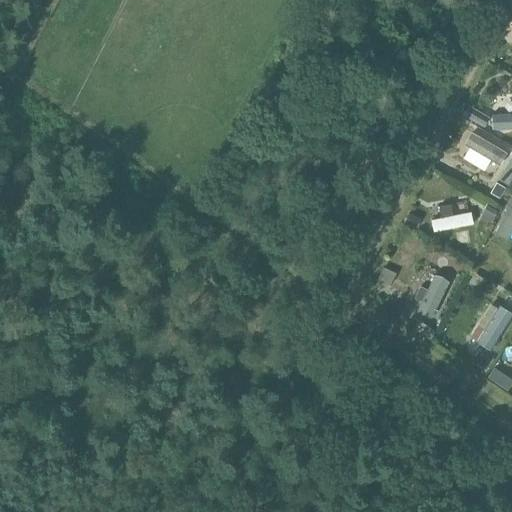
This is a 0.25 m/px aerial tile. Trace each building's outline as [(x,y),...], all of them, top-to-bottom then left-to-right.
[(511,105),(501,106),(501,114),(491,115),(491,128),(511,126),(511,105)] [(471,132),(463,145),(466,146),(488,159),(499,166),(506,153),(471,132)] [(511,173),(510,172),(498,190),(507,196),(511,188),(511,173)] [(511,199),(494,233),(507,239),(511,230),(511,199)] [(470,213),(452,217),(449,205),(439,207),(441,219),(431,221),(433,232),(472,224),(470,213)] [(429,235),(431,247),(471,238),(469,226),(429,235)] [(420,287),(414,298),(421,302),(417,311),(431,318),(448,282),(434,276),(427,290),(420,287)] [(511,314),(511,313),(499,306),(484,330),(477,326),(474,332),(480,336),(476,342),(490,350),(511,314)]
